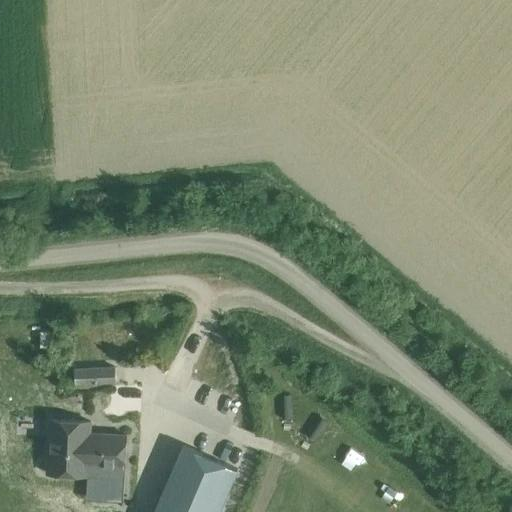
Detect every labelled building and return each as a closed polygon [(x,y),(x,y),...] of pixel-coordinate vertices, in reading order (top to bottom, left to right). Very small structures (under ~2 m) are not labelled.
[(119,384),(118,369),(76,370),(77,385),(119,384)] [(281,396),(282,419),(291,419),(290,396),(281,396)] [(307,435),(315,440),(327,421),(319,416),(307,435)] [(128,438),(103,436),(103,440),(91,439),(92,423),(52,420),(48,474),(88,477),(89,463),(101,464),(101,468),(126,470),(128,438)] [(219,511),(238,469),(183,445),(154,511),(219,511)] [(396,476),(380,492),(396,507),(412,491),(396,476)]
